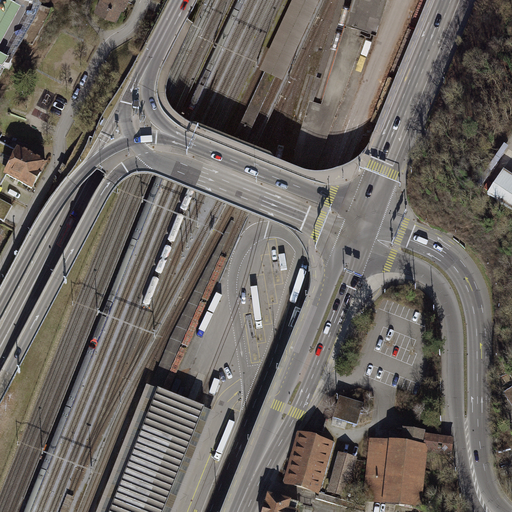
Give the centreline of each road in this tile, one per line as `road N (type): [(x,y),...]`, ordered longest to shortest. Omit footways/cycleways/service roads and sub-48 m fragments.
road 1 (trunk): [(0,349),(180,0)]
road 2 (residential): [(0,272),(56,168),(64,127),(103,51),(133,25),(146,0)]
road 3 (primary): [(241,511),(365,228)]
road 4 (trunk): [(0,387),(107,186),(123,168),(158,159)]
road 5 (tertiary): [(470,434),(479,364),(474,286),(457,260),(431,243),(365,228)]
road 6 (tertiary): [(365,228),(392,258),(438,283),(453,312),(460,411),(470,434)]
road 7 (primary): [(365,228),(449,0)]
road 8 (trunk): [(158,159),(341,233),(365,228)]
road 9 (trunk): [(134,140),(107,152),(70,187),(0,308)]
road 10 (trunk): [(365,228),(352,210),(181,139)]
